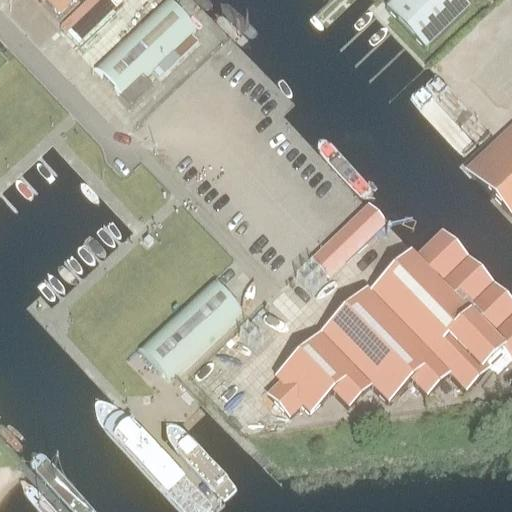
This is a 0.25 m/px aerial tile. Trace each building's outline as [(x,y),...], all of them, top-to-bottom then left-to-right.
[(80,0),(35,0),(57,22),(80,0)] [(116,11),(105,0),(103,0),(66,37),(77,48),(116,11)] [(397,0),(385,11),(424,53),(468,11),(457,0),(397,0)] [(196,33),(165,1),(93,70),(123,102),(130,110),(151,89),(144,82),(196,33)] [(511,219),(511,217),(511,133),(469,175),(511,219)] [(343,265),(382,227),(365,210),(326,248),(343,265)] [(367,295),(275,384),(278,387),(267,398),(289,421),(301,410),(308,418),(331,396),(347,412),(370,390),(386,407),(410,384),(425,400),(447,379),(464,396),(488,373),(485,370),(502,354),(511,364),(511,309),(440,235),(413,262),(410,259),(370,298),(367,295)] [(228,328),(198,295),(124,364),(155,396),(228,328)] [(260,307),(244,323),(253,332),(269,316),(260,307)]
